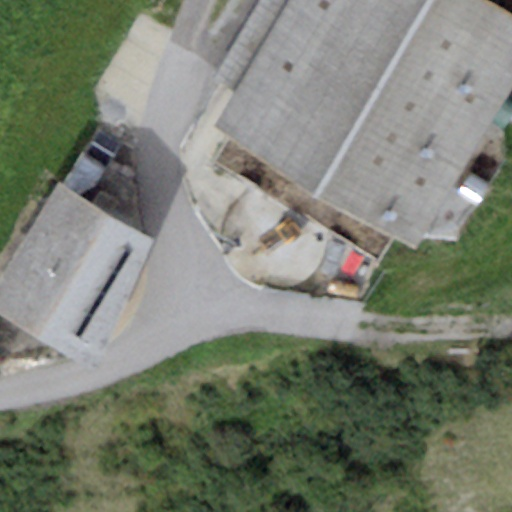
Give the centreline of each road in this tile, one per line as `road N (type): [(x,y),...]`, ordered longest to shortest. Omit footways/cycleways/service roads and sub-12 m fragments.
road 1 (residential): [(0,391),(100,370),(196,312),(356,326)]
road 2 (track): [(356,326),(511,325)]
